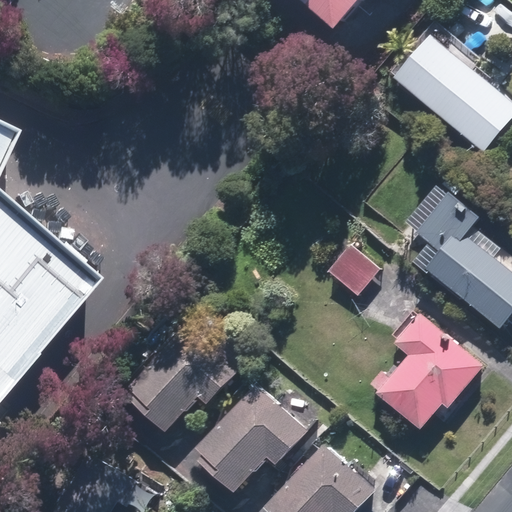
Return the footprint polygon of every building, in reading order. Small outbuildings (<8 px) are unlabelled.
[(368,0),(296,0),(338,36),(368,0)] [(511,92),(448,33),(410,73),(493,150),(511,129),(511,92)] [(0,400),(104,277),(0,187),(0,176),(22,130),(0,119),(0,400)] [(441,266),(510,326),(511,323),(511,261),(479,233),(496,213),(468,188),(433,228),(456,248),(441,266)] [(389,267),(360,243),(338,269),(366,293),(389,267)] [(297,296),(279,282),(262,303),(280,317),(297,296)] [(458,402),(493,362),(433,310),(407,339),(423,352),(412,364),(409,361),(402,369),(398,366),(383,383),(431,424),(454,398),(458,402)] [(218,401),(248,369),(199,323),(145,381),(152,388),(145,396),(180,428),(211,394),(218,401)] [(287,462),(317,430),(268,384),(214,442),(222,449),(215,457),(249,488),(280,455),(287,462)] [(363,511),(386,488),(337,442),(283,500),(290,507),(285,511),(363,511)] [(144,477),(101,451),(82,481),(77,478),(69,491),(74,494),(62,511),(117,511),(126,499),(130,501),(144,477)]
